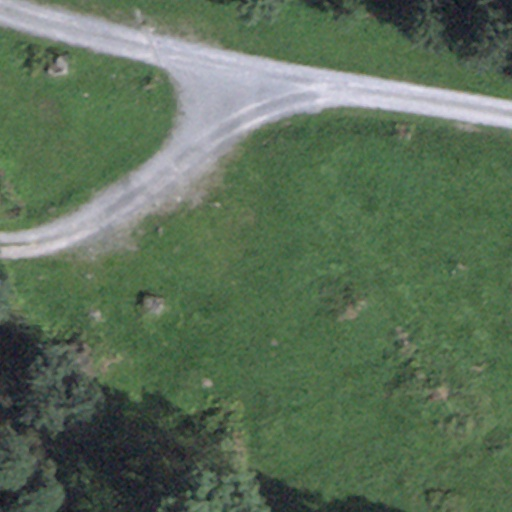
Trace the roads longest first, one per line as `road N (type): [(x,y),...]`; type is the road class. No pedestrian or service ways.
road 1 (track): [(511,114),(0,17)]
road 2 (track): [(258,71),(229,125),(180,161),(70,233),(0,244)]
